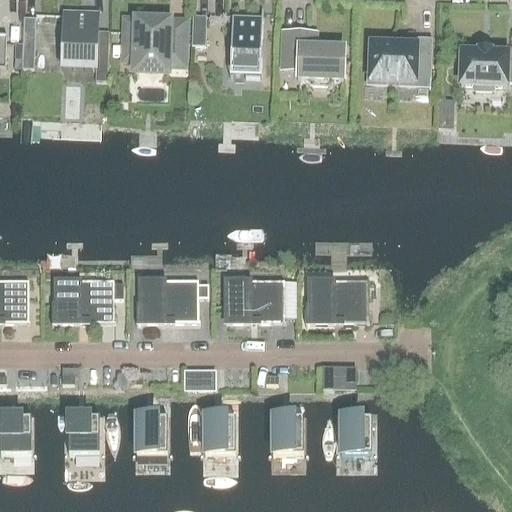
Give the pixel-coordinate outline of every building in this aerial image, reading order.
[(229,80),(244,81),(260,82),(262,13),(261,13),(261,22),(232,21),(229,80)] [(63,18),(62,73),(95,75),(97,20),(63,18)] [(205,50),(206,20),(192,19),(191,49),(205,50)] [(184,70),(185,26),(125,24),(124,64),(134,65),(133,77),(167,78),(168,70),(184,70)] [(344,52),(314,51),(308,51),(309,37),(283,36),(282,67),(297,67),(297,83),(311,83),(311,88),(328,89),(328,84),(330,84),(342,84),(344,52)] [(414,91),(430,91),(432,42),(414,41),(413,50),(399,50),(399,49),(388,48),(388,50),(371,49),(370,85),(414,87),(414,91)] [(14,63),(22,63),(22,55),(22,47),(15,46),(14,63)] [(506,85),(511,85),(511,53),(509,53),(509,58),(505,58),(490,58),(490,54),(479,53),(478,57),(463,57),(463,56),(461,56),(461,58),(462,58),(461,87),(460,87),(460,89),(462,89),(475,89),(474,94),(491,95),(491,89),(504,90),(506,90),(506,85)] [(22,55),(22,63),(21,72),(34,73),(34,56),(22,55)] [(440,102),(439,113),(454,114),(455,103),(440,102)] [(28,286),(0,285),(0,327),(29,328),(29,326),(28,326),(28,308),(28,286)] [(123,305),(123,288),(113,288),(113,286),(55,286),(55,308),(51,308),(51,330),(53,330),(53,327),(115,328),(115,326),(113,326),(113,305),(123,305)] [(208,304),(208,289),(198,289),(198,286),(140,286),(140,308),(136,308),(136,330),(137,330),(137,327),(199,327),(199,326),(198,326),(198,304),(208,304)] [(284,286),(225,286),(225,327),(285,327),(285,326),(284,326),(284,322),(284,286)] [(284,286),(284,322),(295,322),(295,286),(284,286)] [(367,286),(309,286),(309,308),(305,308),(305,330),(306,330),(306,328),(368,328),(368,326),(367,326),(367,300),(367,289),(367,286)] [(367,289),(367,300),(375,300),(375,289),(367,289)] [(76,370),(60,370),(60,389),(76,389),(76,370)] [(346,374),(333,374),(333,389),(346,389),(346,374)] [(265,380),(265,389),(278,389),(278,381),(265,380)] [(142,389),(142,381),(129,381),(129,389),(142,389)] [(210,389),(210,381),(197,381),(197,389),(210,389)] [(12,423),(0,423),(0,459),(31,459),(31,422),(12,423)] [(80,422),(68,422),(68,459),(99,459),(99,422),(80,422)] [(136,422),(136,459),(167,459),(167,423),(148,423),(136,422)] [(204,423),(204,459),(235,460),(235,423),(216,423),(204,423)] [(272,423),(272,459),(303,460),(303,423),(285,423),(272,423)] [(340,423),(340,460),(371,459),(371,423),(353,423),(340,423)]
